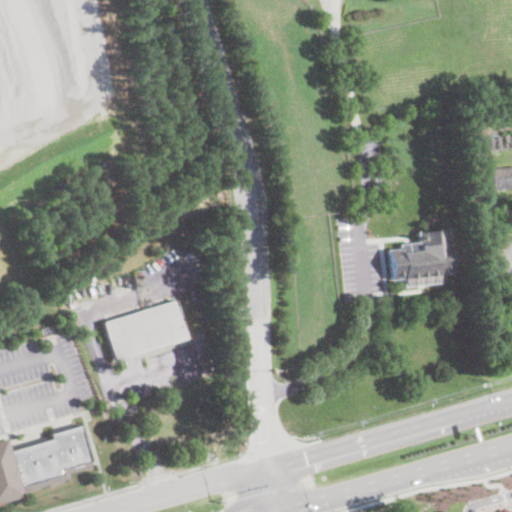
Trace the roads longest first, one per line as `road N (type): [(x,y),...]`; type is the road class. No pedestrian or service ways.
road 1 (primary): [(511,397),(196,490)]
road 2 (primary): [(267,511),(511,442)]
